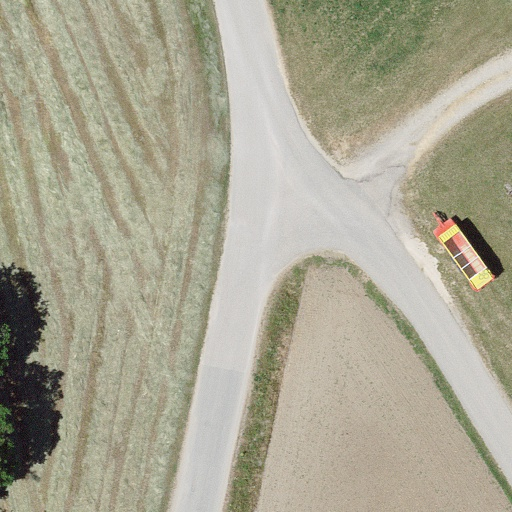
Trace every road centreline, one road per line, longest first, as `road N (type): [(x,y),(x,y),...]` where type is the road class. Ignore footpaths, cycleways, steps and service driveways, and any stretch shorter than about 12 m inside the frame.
road 1 (unclassified): [(511,466),(282,143)]
road 2 (unclassified): [(282,143),(204,511)]
road 3 (unclassified): [(282,143),(227,0)]
